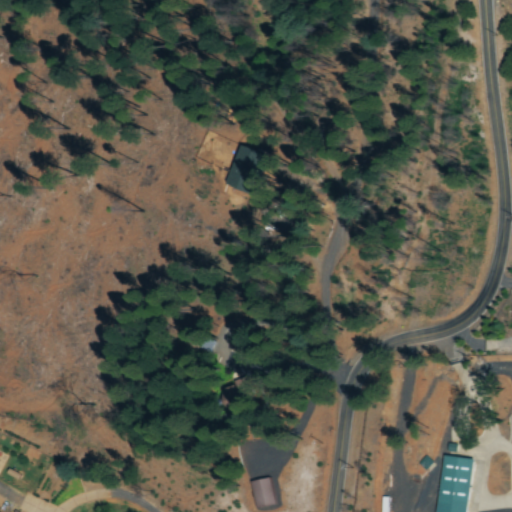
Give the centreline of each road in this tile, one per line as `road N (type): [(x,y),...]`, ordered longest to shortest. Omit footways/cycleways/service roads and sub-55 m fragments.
road 1 (tertiary): [(333,511),(356,379),(394,345),(472,315),(496,267),(503,223),(485,0)]
road 2 (track): [(401,507),(412,366),(442,178),(435,0)]
road 3 (residential): [(503,223),(290,64),(219,29)]
